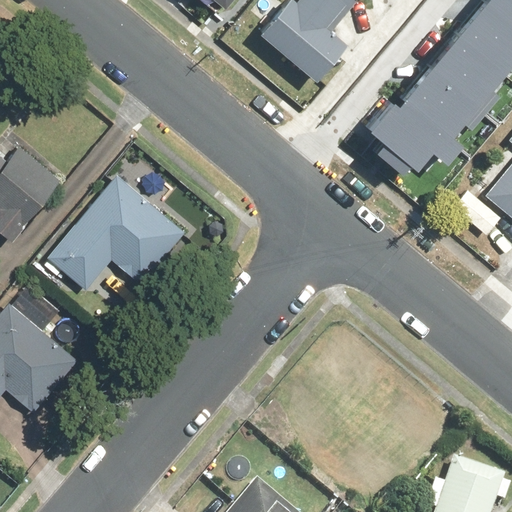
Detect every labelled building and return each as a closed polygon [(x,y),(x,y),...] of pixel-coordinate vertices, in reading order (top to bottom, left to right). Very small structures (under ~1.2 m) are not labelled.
[(293,0),(290,0),(261,36),(317,83),(348,46),(331,32),(357,2),(354,0),(299,0),(297,3),(293,0)] [(511,0),(459,0),(354,119),(367,130),(359,139),(397,172),(423,142),(438,154),(455,135),(444,126),(511,48),(511,0)] [(511,155),(477,198),(511,226),(511,129),(501,142),(511,151),(511,155)] [(0,249),(54,182),(3,142),(0,145),(0,249)] [(110,177),(40,261),(80,294),(105,265),(138,291),(183,237),(110,177)] [(497,217),(465,190),(451,207),(483,234),(497,217)] [(2,301),(0,302),(0,393),(25,414),(72,359),(2,301)] [(447,460),(430,511),(488,511),(500,476),(447,460)] [(284,511),(250,484),(226,511),(284,511)]
